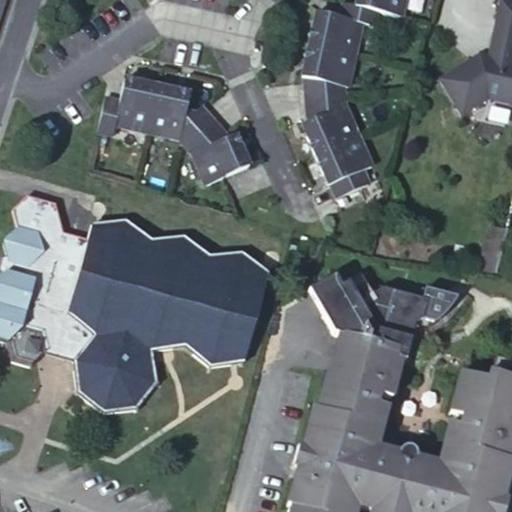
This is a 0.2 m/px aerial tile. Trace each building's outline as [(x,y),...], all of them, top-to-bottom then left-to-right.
[(359,0),(357,11),(381,17),(406,23),(411,0),(359,0)] [(511,1),(504,0),(500,0),(497,17),(511,20),(511,1)] [(341,23),(367,30),(377,32),(381,17),(357,11),(345,8),(341,23)] [(511,20),(497,17),(490,45),(511,50),(511,20)] [(316,28),(315,29),(334,34),(320,86),(345,92),(349,93),(367,30),(341,23),(323,19),(320,29),(316,28)] [(309,70),(306,82),(320,86),(334,34),(315,29),(304,69),(309,70)] [(511,50),(490,45),(487,56),(485,62),(469,58),(437,78),(459,112),(485,96),(511,102),(511,50)] [(487,56),(476,54),(469,58),(485,62),(487,56)] [(301,81),(306,82),(309,70),(304,69),(301,81)] [(136,85),(138,80),(126,77),(125,82),(136,85)] [(114,124),(149,133),(165,87),(138,80),(136,85),(125,82),(120,99),(114,124)] [(306,82),(307,126),(309,125),(320,86),(306,82)] [(320,86),(309,125),(344,111),(345,92),(320,86)] [(165,87),(149,133),(179,140),(187,110),(189,98),(178,95),(179,91),(165,87)] [(112,132),(114,124),(120,99),(106,95),(97,129),(112,132)] [(187,110),(179,140),(191,154),(228,139),(201,106),(195,112),(187,110)] [(310,138),(306,140),(321,178),(325,177),(329,189),(334,202),(367,190),(361,177),(371,172),(347,110),(344,111),(309,125),(307,126),(307,129),(310,138)] [(236,150),(240,148),(235,136),(231,138),(236,150)] [(228,139),(191,154),(188,154),(202,186),(248,168),(240,148),(236,150),(231,138),(228,139)] [(325,177),(321,178),(326,191),(329,189),(325,177)] [(208,371),(241,367),(267,275),(241,255),(209,258),(183,239),(151,242),(124,222),(91,225),(86,242),(63,235),(53,206),(26,197),(12,212),(16,229),(2,243),(7,262),(4,274),(0,278),(0,344),(4,345),(9,364),(30,369),(43,356),(72,365),(76,396),(102,417),(135,413),(154,387),(150,354),(183,351),(208,371)] [(484,241),(502,246),(505,233),(487,228),(484,241)] [(477,270),(495,275),(502,246),(484,241),(477,270)] [(341,296),(350,310),(354,317),(367,309),(355,289),(341,296)] [(301,305),(316,330),(350,310),(341,296),(333,301),(327,290),(301,305)] [(367,309),(354,317),(364,334),(409,345),(411,341),(418,337),(423,316),(417,315),(376,304),(367,309)] [(411,341),(409,345),(407,355),(413,354),(418,353),(421,352),(430,349),(440,342),(442,341),(453,329),(456,319),(450,316),(451,312),(420,304),(417,315),(423,316),(418,337),(411,341)] [(505,511),(511,484),(511,478),(510,478),(487,472),(488,467),(457,458),(456,465),(441,461),(435,482),(433,489),(419,486),(418,488),(385,480),(385,477),(372,473),(373,466),(384,424),(373,421),(375,412),(387,415),(397,376),(401,378),(407,355),(409,345),(364,334),(354,317),(350,310),(316,330),(327,349),(332,351),(323,387),(321,386),(311,423),(308,422),(297,462),(292,484),(284,511),(505,511)] [(511,382),(498,379),(495,392),(511,396),(511,382)] [(445,441),(441,461),(456,465),(457,458),(488,467),(487,472),(510,478),(511,471),(511,396),(495,392),(491,391),(489,399),(457,391),(447,432),(456,435),(454,443),(445,441)] [(288,483),(292,484),(297,462),(293,461),(288,483)] [(386,470),(373,466),(372,473),(385,477),(385,480),(418,488),(419,486),(433,489),(435,482),(414,477),(413,476),(412,473),(410,469),(408,467),(407,466),(400,465),(397,467),(396,468),(394,471),(386,470)]
